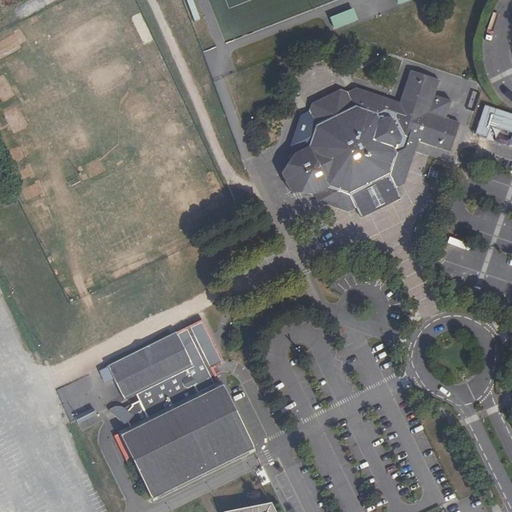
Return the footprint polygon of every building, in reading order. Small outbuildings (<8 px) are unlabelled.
[(329,16),(334,29),(358,20),(353,7),(329,16)] [(404,138),(406,139),(415,142),(448,152),(457,124),(443,119),(449,101),(432,95),(437,80),(408,71),(398,103),(394,115),(393,117),(404,138)] [(295,154),(286,166),(300,193),(312,193),(317,203),(345,214),(355,209),(360,220),(370,215),(369,211),(390,201),(392,205),(400,201),(395,190),(402,186),(412,152),(403,149),(395,152),(392,146),(397,144),(400,140),(390,119),(384,118),(379,120),(376,114),(383,110),(386,99),(354,88),(345,93),(338,90),(309,105),(307,112),(298,117),(291,146),(295,154)] [(383,110),(394,115),(398,103),(386,99),(383,110)] [(487,125),(511,131),(511,112),(482,105),(475,134),(485,136),(487,125)] [(403,149),(412,152),(415,142),(406,139),(403,149)] [(290,193),(300,193),(286,166),(280,174),(290,193)] [(369,211),(370,215),(392,205),(390,201),(369,211)] [(151,500),(252,450),(220,386),(198,397),(193,387),(188,377),(185,371),(190,367),(173,333),(98,371),(104,383),(112,379),(122,401),(134,395),(137,402),(147,422),(129,432),(120,437),(151,500)] [(192,375),(188,377),(193,387),(197,385),(192,375)] [(147,422),(137,402),(129,406),(130,407),(126,412),(131,419),(125,424),(129,432),(147,422)] [(107,412),(123,426),(125,424),(131,419),(126,412),(124,411),(123,410),(122,409),(120,408),(118,408),(116,408),(114,408),(112,408),(110,409),(109,410),(107,412)] [(95,415),(91,409),(74,418),(77,424),(95,415)]
